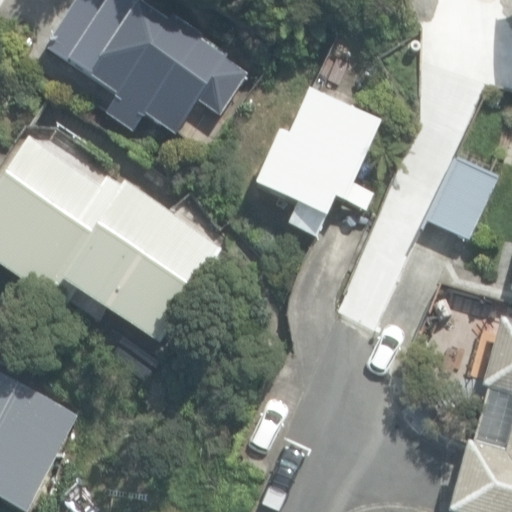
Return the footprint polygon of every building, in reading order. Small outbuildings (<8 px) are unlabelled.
[(144,115),(176,136),(196,105),(218,119),(246,74),(224,60),(227,55),(201,38),(203,35),(172,16),(168,23),(143,8),(144,5),(135,0),(78,0),(48,48),(119,93),(106,114),(134,132),(144,115)] [(289,225),(318,237),(334,198),(345,203),(377,124),(308,96),(291,139),(280,135),(258,188),(297,205),(289,225)] [(78,292),(158,344),(219,250),(109,179),(101,189),(28,142),(0,185),(0,268),(65,311),(78,292)] [(426,223),(468,243),(499,177),(457,157),(426,223)] [(447,511),(511,511),(511,321),(500,319),(482,388),(511,395),(511,421),(503,453),(467,443),(447,511)] [(0,500),(23,511),(27,511),(76,417),(0,377),(0,500)]
